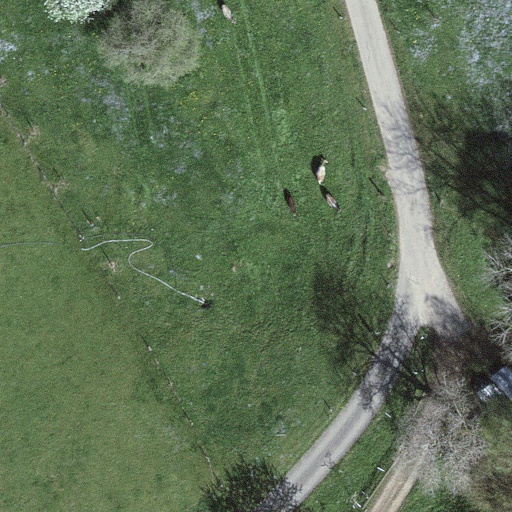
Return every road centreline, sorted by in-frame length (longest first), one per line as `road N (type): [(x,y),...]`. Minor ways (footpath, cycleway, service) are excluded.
road 1 (track): [(359,0),(413,197),(416,270),(408,317),(385,371),(348,423),(267,511)]
road 2 (track): [(381,511),(422,453),(454,330)]
road 3 (track): [(511,339),(454,330),(416,270)]
